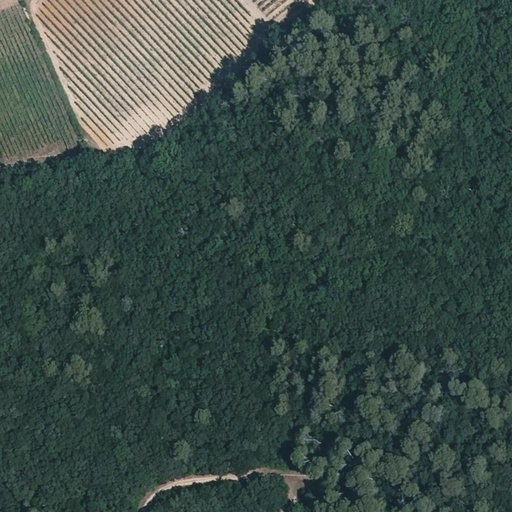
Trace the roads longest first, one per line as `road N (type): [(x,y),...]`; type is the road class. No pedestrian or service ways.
road 1 (track): [(511,6),(430,29),(374,74),(390,172),(375,184),(322,181),(295,227),(267,234),(235,262),(154,307),(114,312),(84,284),(54,274),(11,267),(0,275)]
road 2 (track): [(283,511),(299,475),(279,472),(167,489),(139,511)]
